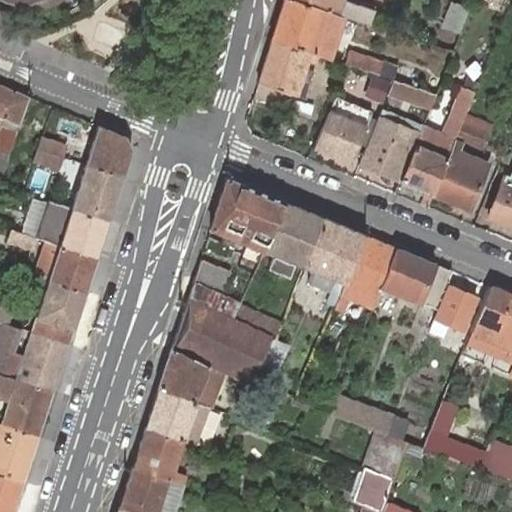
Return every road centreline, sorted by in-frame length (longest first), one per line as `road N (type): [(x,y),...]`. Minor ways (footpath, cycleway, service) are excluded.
road 1 (residential): [(193,137),(69,511)]
road 2 (residential): [(511,270),(193,137)]
road 3 (residential): [(193,137),(0,61)]
road 4 (residential): [(239,0),(193,137)]
